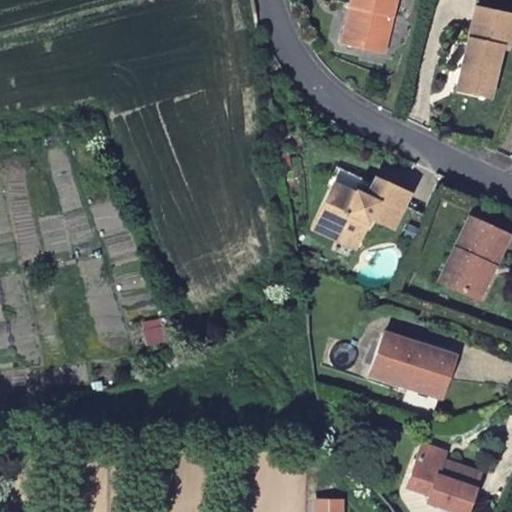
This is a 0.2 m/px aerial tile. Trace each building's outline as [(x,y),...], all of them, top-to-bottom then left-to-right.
[(338,36),(343,37),(352,2),(346,0),(338,36)] [(352,2),(343,37),(379,46),(389,0),(345,0),(346,0),(352,2)] [(505,44),(511,13),(472,4),(455,85),(486,92),(497,43),(505,44)] [(361,193),(367,180),(332,164),(325,178),(329,180),(349,189),(350,187),(361,193)] [(365,212),(388,223),(397,201),(403,190),(370,173),(367,180),(361,193),(350,187),(349,189),(329,180),(309,223),(332,234),(335,226),(354,236),(365,212)] [(410,233),(420,212),(397,201),(388,223),(410,233)] [(484,261),(489,263),(503,231),(464,214),(435,278),(470,293),(484,261)] [(351,242),(354,236),(335,226),(332,234),(351,242)] [(475,295),(489,263),(484,261),(470,293),(475,295)] [(435,393),(448,355),(413,344),(414,339),(378,327),(364,370),(435,393)] [(167,372),(186,364),(180,350),(163,358),(167,372)] [(458,511),(464,511),(476,473),(445,463),(444,466),(436,464),(440,453),(416,445),(403,487),(426,495),(424,501),(458,511)] [(336,511),(337,501),(311,501),(311,511),(336,511)]
